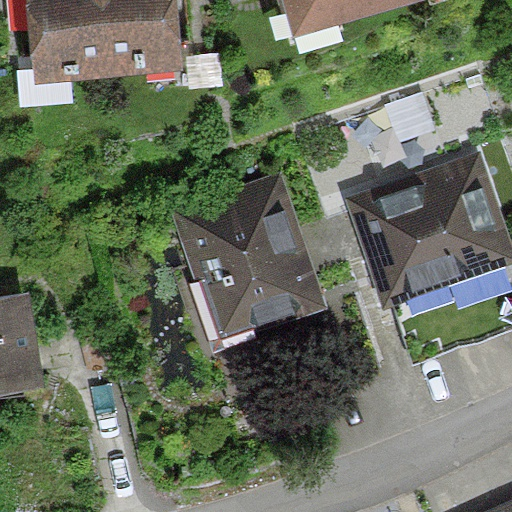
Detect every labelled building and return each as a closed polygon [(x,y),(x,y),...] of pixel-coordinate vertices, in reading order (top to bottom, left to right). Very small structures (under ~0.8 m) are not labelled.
[(28,0),(36,84),(187,71),(180,0),(28,0)] [(287,0),(298,37),(424,0),(287,0)] [(344,198),(383,308),(511,263),(511,241),(480,151),(344,198)] [(280,172),(170,212),(217,341),(325,304),(280,172)] [(0,396),(47,389),(30,293),(0,298),(0,396)] [(511,511),(511,499),(481,511),(511,511)]
